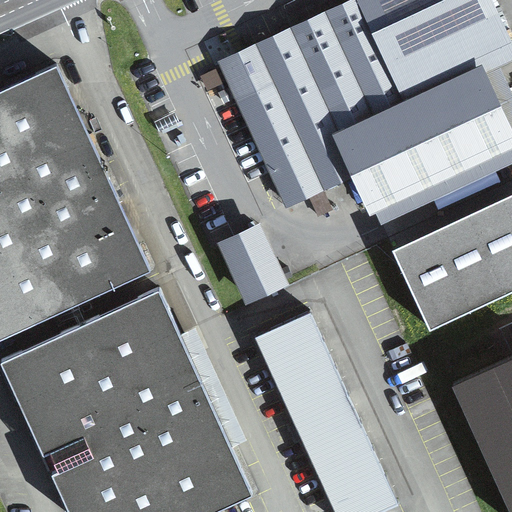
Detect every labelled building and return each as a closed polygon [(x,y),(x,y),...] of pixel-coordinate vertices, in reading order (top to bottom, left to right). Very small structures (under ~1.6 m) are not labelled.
[(372,204),(511,139),(480,70),(511,54),(511,49),(489,0),(445,0),(377,32),(362,0),(354,0),(221,62),(287,202),(356,170),(372,204)] [(58,325),(84,313),(78,301),(150,267),(57,63),(0,89),(0,335),(52,313),(58,325)] [(511,214),(401,266),(429,327),(511,288),(511,214)] [(256,227),(224,242),(249,296),(281,281),(256,227)] [(207,511),(251,492),(252,490),(159,287),(1,360),(42,451),(44,452),(49,449),(58,467),(52,469),(52,471),(70,511),(207,511)] [(303,438),(336,511),(373,511),(398,501),(310,309),(255,334),(296,423),(288,426),(295,441),(303,438)] [(511,348),(451,377),(511,506),(511,348)]
